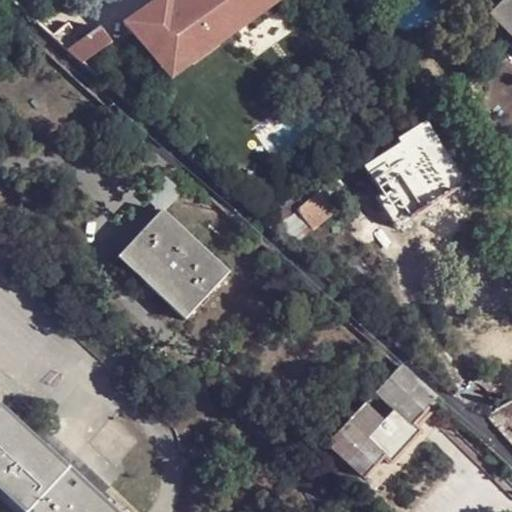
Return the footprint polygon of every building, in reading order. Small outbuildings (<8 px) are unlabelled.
[(279,0),(173,0),(174,0),(173,0),(158,0),(127,23),(143,41),(154,50),(176,35),(197,61),(279,0)] [(511,32),(511,0),(507,0),(493,14),(511,32)] [(68,48),(85,62),(112,43),(101,26),(82,38),(68,48)] [(197,61),(176,35),(154,50),(176,75),(197,61)] [(467,182),(426,122),(398,139),(401,143),(366,166),(384,193),(377,197),(399,228),(467,182)] [(296,211),(310,227),(311,229),(335,210),(320,191),(296,211)] [(190,316),(235,271),(168,207),(124,254),(190,316)] [(296,211),(282,221),(296,239),(310,227),(296,211)] [(386,454),(394,461),(423,429),(419,426),(416,422),(436,401),(441,395),(404,363),(331,442),(368,475),(386,454)] [(436,401),(416,422),(419,426),(440,403),(436,401)] [(0,411),(0,486),(27,511),(100,511),(104,508),(0,411)]
